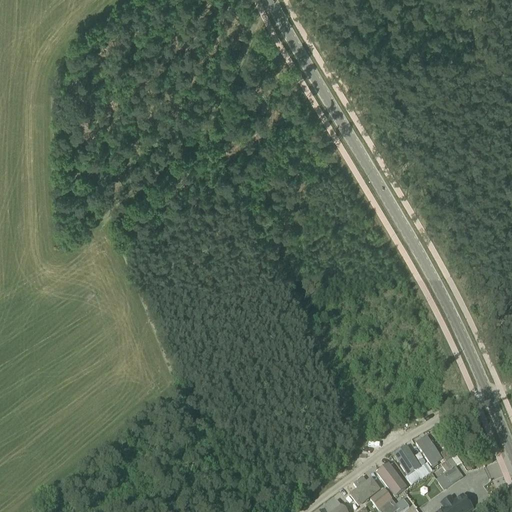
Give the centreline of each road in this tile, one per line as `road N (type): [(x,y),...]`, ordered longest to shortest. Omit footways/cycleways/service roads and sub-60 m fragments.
road 1 (tertiary): [(486,391),(270,0)]
road 2 (track): [(271,2),(216,107),(117,213)]
road 3 (unclassified): [(307,511),(388,448),(486,391)]
